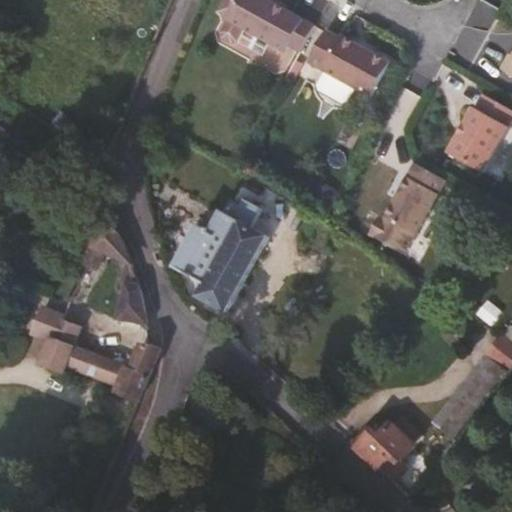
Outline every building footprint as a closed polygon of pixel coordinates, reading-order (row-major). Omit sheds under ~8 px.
[(294,44),(305,51),(319,26),(272,0),(260,0),(246,27),(290,52),(294,44)] [(348,32),(347,35),(333,28),(315,59),(379,94),(398,59),(379,49),(377,52),(367,46),(369,43),(348,32)] [(487,171),(511,126),(511,105),(488,92),(480,105),(477,104),(467,122),(470,124),(465,133),(462,132),(451,151),(487,171)] [(409,252),(450,178),(419,161),(388,217),(384,215),(374,233),(409,252)] [(243,204),(232,198),(225,211),(236,217),(243,204)] [(263,232),(254,227),(264,208),(246,199),(243,204),(236,217),(225,211),(215,230),(210,231),(201,226),(177,267),(200,280),(198,283),(202,291),(204,293),(203,296),(204,299),(230,313),(272,237),(263,232)] [(263,232),(273,213),(264,208),(254,227),(263,232)] [(124,243),(117,229),(108,216),(86,264),(97,270),(105,252),(127,262),(119,279),(123,282),(115,319),(148,325),(141,286),(124,243)] [(64,319),(65,316),(43,307),(33,333),(52,340),(43,364),(66,372),(68,366),(120,387),(117,393),(139,402),(161,348),(152,346),(145,345),(139,358),(132,355),(128,364),(77,342),(83,327),(64,319)] [(511,369),(511,344),(504,337),(490,355),(511,372),(511,369)] [(455,441),(511,372),(490,355),(435,424),(455,441)] [(423,415),(431,421),(442,407),(434,401),(423,415)] [(404,434),(395,426),(394,427),(388,422),(379,431),(373,425),(353,444),(386,476),(416,447),(414,445),(417,442),(406,432),(404,434)] [(401,491),(409,499),(430,473),(421,466),(401,491)]
